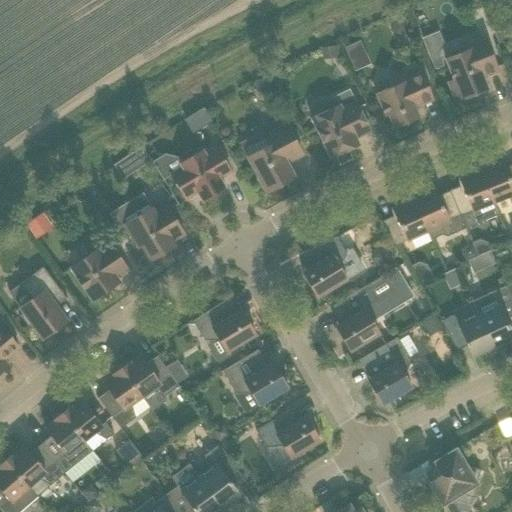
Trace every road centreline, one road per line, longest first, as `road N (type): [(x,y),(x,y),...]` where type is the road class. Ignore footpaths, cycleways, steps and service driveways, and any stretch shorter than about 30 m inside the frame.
road 1 (residential): [(240,246),(431,144),(511,114)]
road 2 (residential): [(0,414),(156,295),(240,246)]
road 3 (residential): [(362,449),(240,246)]
road 4 (residential): [(511,371),(362,449)]
